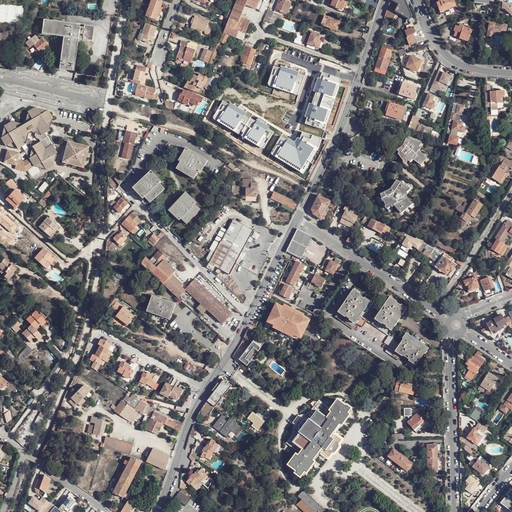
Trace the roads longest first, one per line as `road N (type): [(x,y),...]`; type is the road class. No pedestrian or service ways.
road 1 (residential): [(9,437),(70,351),(86,252)]
road 2 (residential): [(455,325),(453,511)]
road 3 (residential): [(297,217),(435,311)]
road 4 (residential): [(249,313),(137,203)]
road 5 (residential): [(511,193),(435,311)]
road 6 (residential): [(287,414),(280,432),(285,479),(312,483),(340,452)]
road 7 (residential): [(340,452),(362,418),(350,400),(322,392),(287,414)]
road 8 (secondary): [(205,390),(156,511)]
road 9 (residential): [(418,0),(450,60),(511,72)]
